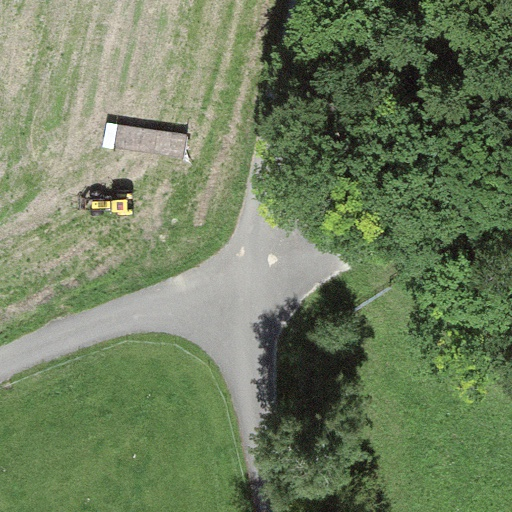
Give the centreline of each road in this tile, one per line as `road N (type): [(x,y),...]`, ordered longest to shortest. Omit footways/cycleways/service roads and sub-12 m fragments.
road 1 (track): [(318,0),(255,276)]
road 2 (track): [(0,361),(255,276)]
road 3 (track): [(255,276),(511,219)]
road 4 (unclassified): [(255,276),(288,511)]
